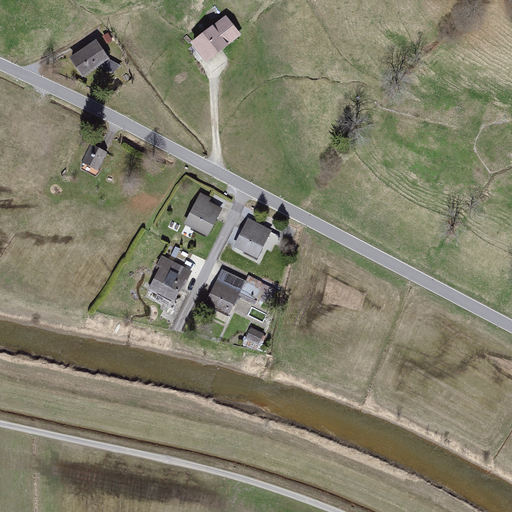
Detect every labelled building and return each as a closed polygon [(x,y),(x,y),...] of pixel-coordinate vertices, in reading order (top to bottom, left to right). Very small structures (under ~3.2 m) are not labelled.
[(229,19),(191,46),(204,64),(242,37),(229,19)] [(99,43),(71,61),(83,81),(112,63),(99,43)] [(89,166),(98,144),(90,141),(81,162),(89,166)] [(109,154),(99,149),(89,168),(99,173),(109,154)] [(226,207),(202,195),(188,224),(213,235),(226,207)] [(272,231),(246,221),(234,250),(260,260),(272,231)] [(193,274),(164,259),(148,289),(176,305),(193,274)] [(243,283),(224,274),(209,307),(228,316),(243,283)] [(252,330),(252,339),(263,339),(263,331),(252,330)]
